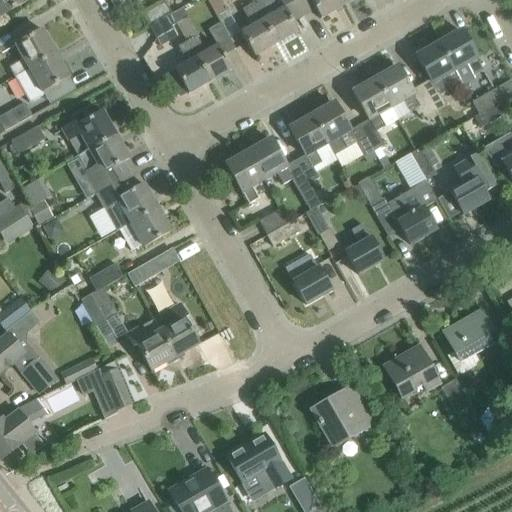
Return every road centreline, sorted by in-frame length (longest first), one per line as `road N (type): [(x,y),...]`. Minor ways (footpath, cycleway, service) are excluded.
road 1 (residential): [(171,149),(434,0)]
road 2 (residential): [(289,362),(511,241)]
road 3 (residential): [(289,362),(171,149)]
road 4 (residential): [(96,449),(289,362)]
road 5 (residential): [(171,149),(86,0)]
